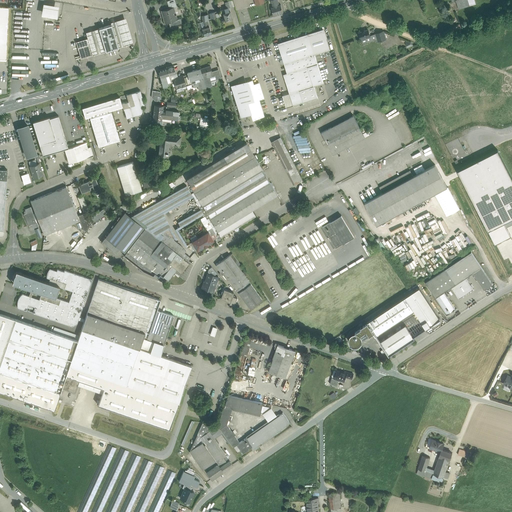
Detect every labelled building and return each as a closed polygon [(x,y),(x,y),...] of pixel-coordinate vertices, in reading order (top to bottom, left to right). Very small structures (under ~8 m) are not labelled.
[(174,0),(170,0),(167,1),(169,8),(171,8),(174,7),(176,6),(174,0)] [(277,0),(270,0),(271,0),(273,7),(271,7),(274,15),(283,13),(281,5),(279,5),(277,0)] [(58,3),(42,1),(41,6),(40,13),(56,16),(57,9),(58,3)] [(9,7),(0,6),(0,57),(6,58),(9,7)] [(169,8),(162,10),(163,14),(162,14),(163,18),(165,18),(166,23),(169,22),(177,20),(177,19),(174,7),(171,8),(169,8)] [(226,8),(224,9),(225,11),(225,13),(222,14),(225,22),(232,19),(230,11),(229,12),(228,8),(226,8)] [(118,48),(133,43),(125,18),(111,22),(111,25),(118,48)] [(180,18),(177,19),(177,20),(169,22),(170,27),(182,23),(180,18)] [(207,21),(202,22),(204,28),(200,29),(202,35),(204,35),(204,36),(211,34),(209,26),(208,26),(207,21)] [(111,25),(99,28),(106,51),(118,48),(111,25)] [(88,39),(93,55),(106,51),(99,28),(86,32),(88,39)] [(511,28),(429,65),(461,122),(511,101),(511,28)] [(368,29),(359,32),(361,39),(362,40),(363,43),(377,39),(376,34),(370,36),(368,29)] [(323,31),(308,35),(315,55),(329,50),(323,31)] [(383,31),(376,34),(377,39),(378,41),(386,39),(383,31)] [(308,35),(279,44),(284,60),(283,60),(290,81),(291,81),(294,92),(290,94),(290,93),(282,96),(286,108),(303,102),(300,91),(314,86),(324,83),(315,55),(308,35)] [(93,55),(88,39),(76,42),(81,59),(93,55)] [(210,65),(200,69),(202,76),(205,87),(211,86),(210,81),(216,79),(216,80),(217,79),(216,79),(214,72),(212,73),(210,65)] [(173,66),(167,68),(169,75),(169,76),(176,74),(173,66)] [(167,68),(158,70),(160,78),(164,77),(169,75),(167,68)] [(200,69),(192,71),(193,74),(192,75),(193,79),(202,76),(200,69)] [(177,78),(173,79),(175,83),(176,88),(182,87),(185,85),(185,82),(183,76),(177,78)] [(202,76),(193,79),(194,82),(191,83),(192,87),(199,85),(200,89),(205,87),(202,76)] [(253,84),(252,80),(247,82),(253,101),(245,103),(241,89),(233,91),(241,117),(251,114),(262,111),(258,100),(253,84)] [(247,82),(239,84),(241,89),(245,103),(253,101),(247,82)] [(259,82),(253,84),(258,100),(264,98),(259,82)] [(300,91),(303,102),(318,98),(314,86),(300,91)] [(140,90),(126,95),(128,102),(122,103),(126,118),(143,113),(141,106),(145,105),(140,90)] [(125,95),(82,108),(84,114),(107,107),(122,102),(127,101),(125,96),(125,95)] [(163,106),(154,105),(154,112),(162,113),(162,111),(163,106)] [(107,107),(91,112),(93,117),(108,112),(107,107)] [(264,117),(262,111),(251,114),(253,120),(264,117)] [(93,117),(90,118),(98,147),(120,140),(111,112),(108,112),(93,117)] [(162,113),(154,112),(153,120),(161,121),(162,115),(162,113)] [(58,116),(50,118),(49,117),(33,122),(43,155),(64,149),(68,148),(58,116)] [(354,116),(321,132),(333,155),(365,138),(354,116)] [(36,154),(27,125),(18,128),(27,157),(36,154)] [(180,137),(161,135),(158,158),(162,158),(162,157),(167,157),(169,143),(180,144),(180,137)] [(303,181),(281,137),(272,141),(294,185),(303,181)] [(309,138),(296,138),(296,139),(301,139),(301,141),(304,140),(305,145),(298,145),(299,152),(309,152),(309,138)] [(68,148),(64,149),(69,163),(93,156),(91,147),(88,148),(86,142),(68,148)] [(246,143),(186,179),(194,192),(254,156),(246,143)] [(457,170),(488,230),(504,222),(511,217),(511,178),(497,150),(457,170)] [(254,156),(194,192),(217,231),(252,210),(277,194),(254,156)] [(133,162),(117,167),(126,195),(142,190),(135,169),(133,162)] [(39,163),(30,166),(33,177),(42,174),(41,174),(40,168),(39,163)] [(383,193),(365,203),(377,225),(447,187),(435,164),(413,176),(383,193)] [(416,173),(424,169),(422,164),(414,168),(416,173)] [(410,170),(379,187),(383,193),(413,176),(410,170)] [(28,173),(21,175),(24,184),(25,184),(31,182),(28,173)] [(90,180),(78,185),(82,193),(91,189),(90,187),(92,186),(96,195),(101,192),(101,191),(98,185),(95,177),(90,179),(90,180)] [(151,179),(143,180),(144,188),(152,187),(151,179)] [(131,216),(142,225),(162,214),(193,197),(186,185),(131,216)] [(66,186),(30,201),(44,235),(80,220),(78,215),(66,186)] [(217,231),(194,192),(191,194),(200,208),(204,214),(212,228),(215,233),(216,235),(219,233),(217,231)] [(83,195),(77,197),(84,213),(87,212),(89,211),(83,195)] [(30,207),(25,209),(26,213),(24,214),(29,226),(32,224),(33,228),(39,226),(30,207)] [(181,228),(204,214),(200,208),(178,222),(181,228)] [(90,218),(88,218),(92,223),(107,214),(104,209),(90,218)] [(252,210),(217,231),(219,233),(220,236),(234,228),(235,229),(237,230),(238,229),(238,227),(237,225),(255,215),(252,210)] [(84,213),(78,215),(80,220),(84,232),(92,223),(88,218),(90,218),(87,212),(84,213)] [(138,237),(145,228),(142,225),(131,216),(125,212),(105,237),(120,249),(125,253),(130,246),(138,237)] [(180,244),(162,214),(142,225),(145,228),(160,240),(166,233),(171,236),(174,239),(173,240),(180,244)] [(336,248),(354,237),(341,215),(323,226),(336,248)] [(511,236),(504,222),(488,230),(495,244),(511,236)] [(160,240),(145,228),(138,237),(154,250),(161,241),(160,240)] [(212,228),(207,231),(208,232),(210,236),(215,233),(212,228)] [(208,232),(197,239),(198,239),(193,242),(197,250),(213,240),(210,236),(208,232)] [(166,233),(160,240),(161,241),(165,244),(171,236),(166,233)] [(174,239),(171,236),(165,244),(177,253),(182,246),(180,244),(173,240),(174,239)] [(120,249),(105,237),(101,242),(116,253),(120,249)] [(154,250),(138,237),(130,246),(147,259),(154,250)] [(154,250),(147,259),(162,272),(164,270),(177,253),(165,244),(161,241),(154,250)] [(322,243),(314,248),(319,257),(328,253),(322,243)] [(147,259),(130,246),(125,253),(141,266),(143,264),(147,259)] [(471,252),(425,283),(447,315),(455,309),(444,292),(473,273),(484,290),(492,284),(471,252)] [(181,256),(177,253),(164,270),(167,272),(171,267),(174,270),(176,268),(181,272),(189,262),(187,261),(181,256)] [(190,258),(184,253),(181,256),(187,261),(190,258)] [(222,270),(250,308),(262,299),(239,267),(241,265),(232,253),(230,255),(216,265),(221,271),(222,270)] [(171,267),(167,272),(164,270),(162,272),(147,259),(143,264),(158,276),(160,274),(163,277),(164,276),(168,279),(174,270),(171,267)] [(158,276),(143,264),(141,266),(136,273),(137,273),(140,270),(144,273),(142,275),(156,280),(158,276)] [(69,302),(56,297),(55,298),(41,293),(39,299),(31,297),(33,290),(31,290),(29,296),(22,294),(20,296),(18,300),(17,304),(18,308),(26,311),(28,305),(35,307),(33,313),(72,326),(77,324),(92,279),(64,270),(64,272),(57,269),(57,271),(50,268),(48,270),(47,273),(47,275),(47,278),(50,279),(49,282),(59,286),(59,287),(72,291),(69,302)] [(49,282),(16,272),(12,283),(31,290),(33,290),(41,293),(55,298),(56,297),(59,287),(59,286),(49,282)] [(218,277),(208,273),(204,284),(203,284),(202,289),(212,293),(218,277)] [(156,299),(98,279),(81,329),(82,329),(82,328),(143,350),(143,349),(160,355),(174,316),(157,310),(160,300),(156,299)] [(419,288),(405,297),(414,310),(426,328),(440,319),(419,288)] [(233,292),(224,289),(220,298),(225,300),(230,302),(232,296),(233,292)] [(405,297),(367,322),(367,323),(373,332),(375,335),(414,310),(405,297)] [(74,351),(78,340),(53,332),(0,313),(0,391),(54,410),(60,393),(62,388),(66,376),(69,366),(74,351)] [(361,342),(362,339),(373,332),(367,323),(361,327),(361,328),(355,332),(352,334),(350,336),(349,338),(350,341),(351,343),(353,345),(355,345),(358,345),(360,344),(361,342)] [(406,325),(380,342),(389,356),(390,355),(390,354),(413,339),(414,339),(413,336),(406,325)] [(54,327),(53,332),(78,340),(79,336),(54,327)] [(143,350),(82,328),(82,329),(79,336),(78,340),(74,351),(69,366),(179,403),(191,366),(160,355),(143,349),(143,350)] [(247,336),(241,355),(246,356),(252,337),(247,336)] [(295,351),(278,344),(268,371),(285,378),(295,351)] [(179,403),(69,366),(66,376),(80,380),(78,385),(102,393),(98,405),(170,429),(179,403)] [(346,373),(337,370),(334,378),(339,379),(344,381),(345,377),(352,378),(353,374),(347,372),(346,373)] [(80,380),(66,376),(62,388),(75,393),(78,385),(80,380)] [(511,378),(507,376),(506,378),(505,377),(504,378),(503,379),(503,381),(505,381),(503,383),(511,387),(511,378)] [(339,379),(334,378),(332,377),(330,384),(337,386),(339,379)] [(262,402),(228,395),(225,404),(232,408),(259,414),(262,402)] [(225,404),(218,424),(217,425),(220,429),(227,424),(232,408),(225,404)] [(283,412),(247,438),(253,446),(252,446),(254,448),(290,422),(283,412)] [(214,427),(202,423),(197,435),(199,438),(209,431),(214,427)] [(227,424),(220,429),(223,433),(233,447),(236,445),(239,443),(227,424)] [(214,427),(209,431),(214,437),(214,438),(223,433),(220,429),(217,425),(215,428),(214,427)] [(209,431),(199,438),(204,444),(214,437),(209,431)] [(214,438),(214,437),(204,444),(199,438),(197,435),(190,450),(203,469),(212,463),(215,461),(218,465),(219,466),(229,460),(214,438)] [(239,443),(236,445),(242,453),(252,446),(253,446),(247,438),(247,437),(239,443)] [(444,444),(432,440),(430,448),(441,452),(442,449),(444,444)] [(442,449),(441,452),(439,456),(449,460),(452,453),(442,449)] [(430,458),(423,455),(418,469),(425,471),(427,467),(430,458)] [(439,456),(438,459),(437,459),(437,460),(438,461),(434,470),(433,474),(443,477),(445,471),(449,460),(439,456)] [(229,460),(219,466),(218,465),(215,467),(207,473),(211,479),(232,464),(229,460)] [(434,470),(427,467),(425,471),(418,469),(416,474),(431,479),(432,478),(433,474),(434,470)] [(194,476),(183,471),(179,481),(190,486),(191,484),(197,486),(199,481),(193,479),(194,476)] [(194,492),(185,488),(180,498),(183,500),(189,502),(194,492)] [(339,493),(329,494),(331,508),(341,508),(339,493)] [(317,499),(311,499),(311,501),(307,501),(307,511),(318,511),(317,500),(317,499)] [(172,501),(170,507),(176,510),(179,504),(178,503),(172,501)]
